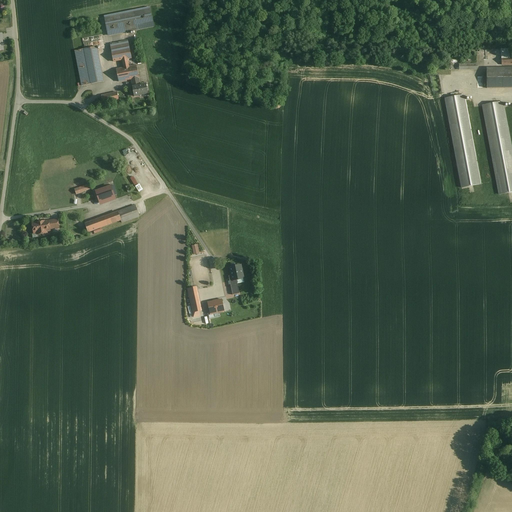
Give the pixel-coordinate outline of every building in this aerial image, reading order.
[(154,27),(150,8),(104,17),(108,36),(138,30),(154,27)] [(110,45),(112,53),(129,49),(128,41),(110,45)] [(103,81),(97,47),(84,50),(75,52),(82,86),(103,81)] [(131,59),(129,49),(112,53),(113,62),(122,60),(123,68),(129,67),(127,59),(131,59)] [(511,54),(509,55),(504,55),(504,58),(501,58),(501,65),(511,64),(511,54)] [(136,65),(129,67),(123,68),(116,69),(119,82),(131,80),(138,78),(139,78),(136,65)] [(511,71),(486,72),(486,89),(511,87),(511,71)] [(485,89),(485,77),(477,77),(477,89),(485,89)] [(140,86),(138,78),(131,80),(133,87),(132,87),(134,97),(143,95),(143,97),(148,95),(146,85),(140,86)] [(119,100),(117,92),(102,96),(103,104),(119,100)] [(481,185),(463,95),(446,100),(462,189),(481,185)] [(511,192),(511,156),(502,102),(483,106),(500,195),(511,192)] [(101,205),(115,200),(114,196),(111,186),(96,192),(101,205)] [(139,217),(136,206),(85,224),(88,233),(121,221),(121,223),(139,217)] [(57,220),(48,221),(50,230),(59,228),(57,220)] [(50,231),(50,230),(48,221),(32,224),(34,234),(37,234),(37,235),(47,233),(47,232),(50,231)] [(199,244),(192,245),(194,255),(201,253),(199,244)] [(244,279),(241,265),(229,268),(232,285),(231,285),(232,295),(240,294),(237,281),(244,279)] [(201,311),(197,293),(189,295),(193,313),(201,311)] [(221,301),(208,303),(211,314),(224,311),(221,301)]
